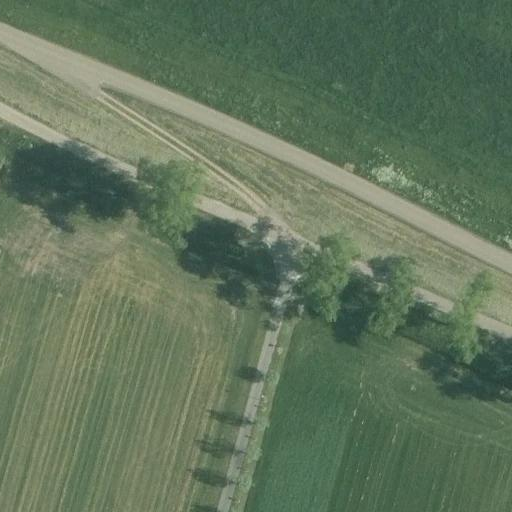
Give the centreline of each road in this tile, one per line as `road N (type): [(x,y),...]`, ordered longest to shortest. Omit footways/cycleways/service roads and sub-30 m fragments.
road 1 (tertiary): [(511,259),(360,179),(117,79)]
road 2 (unclassified): [(286,250),(0,118)]
road 3 (unclassified): [(218,511),(286,250)]
road 4 (unclassified): [(511,351),(286,250)]
road 5 (unclassified): [(286,250),(238,178),(117,79)]
road 6 (tertiary): [(117,79),(0,22)]
